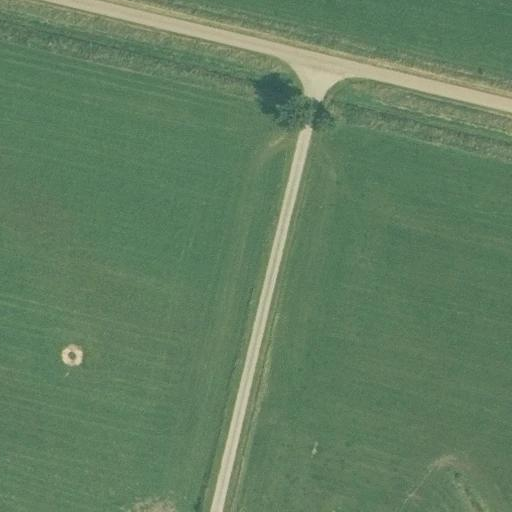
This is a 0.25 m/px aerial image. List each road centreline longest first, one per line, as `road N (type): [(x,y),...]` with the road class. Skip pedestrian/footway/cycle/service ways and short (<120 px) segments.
road 1 (track): [(321,59),(215,511)]
road 2 (unclassified): [(511,106),(66,0)]
